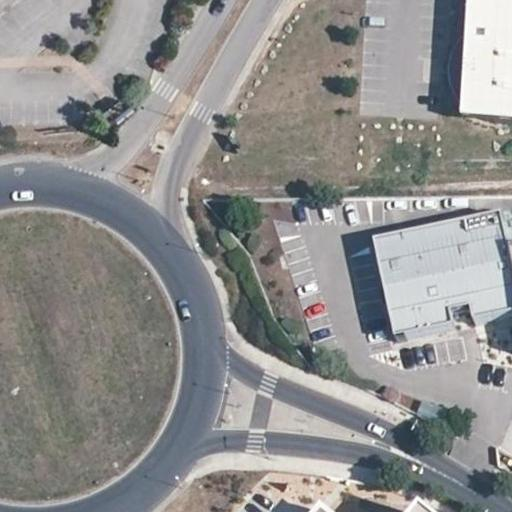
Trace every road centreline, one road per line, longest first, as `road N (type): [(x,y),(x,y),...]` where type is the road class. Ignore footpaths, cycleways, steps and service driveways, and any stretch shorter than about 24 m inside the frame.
road 1 (tertiary): [(473,489),(245,375),(207,319)]
road 2 (tertiary): [(170,469),(213,443),(257,440),(331,445),(473,489)]
road 3 (tertiary): [(189,272),(169,184),(181,146),(266,0)]
road 4 (tertiary): [(227,0),(145,126),(119,152),(41,183)]
road 5 (tertiary): [(189,272),(151,225),(100,195),(41,183)]
road 6 (tertiary): [(170,469),(206,398),(207,319)]
